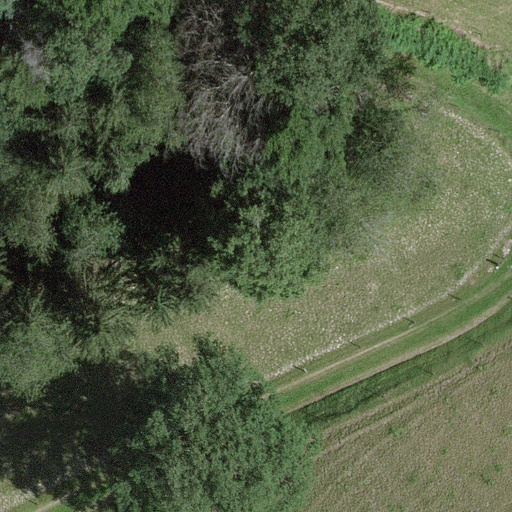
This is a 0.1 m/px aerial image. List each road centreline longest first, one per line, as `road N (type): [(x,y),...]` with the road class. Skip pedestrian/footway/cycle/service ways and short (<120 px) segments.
road 1 (track): [(77,511),(511,285)]
road 2 (track): [(511,126),(251,0)]
